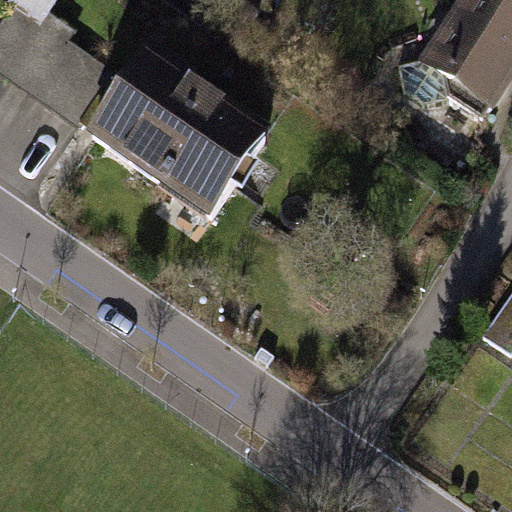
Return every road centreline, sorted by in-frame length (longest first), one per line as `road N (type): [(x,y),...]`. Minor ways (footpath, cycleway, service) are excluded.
road 1 (residential): [(345,461),(0,219)]
road 2 (residential): [(511,200),(345,461)]
